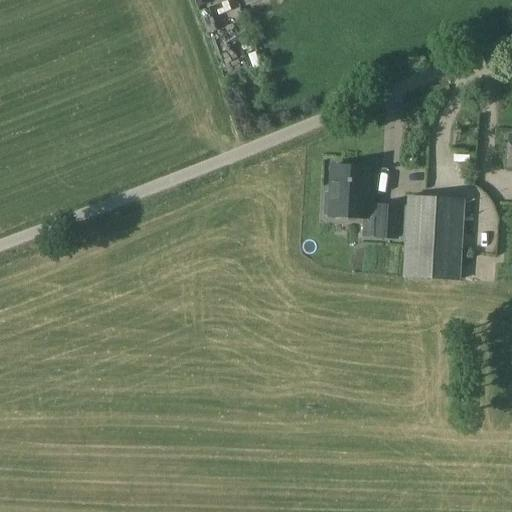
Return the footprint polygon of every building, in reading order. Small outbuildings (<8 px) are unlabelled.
[(242,22),(211,29),(221,74),(253,66),(242,22)] [(246,117),(261,98),(244,85),(229,104),(246,117)] [(364,216),(376,217),(375,237),(395,238),(397,206),(377,205),(377,206),(365,205),(367,168),(330,166),(329,193),(323,193),(322,215),(328,216),(364,218),(364,216)] [(407,196),(402,276),(466,280),(471,200),(407,196)] [(511,347),(511,201),(493,204),(504,309),(488,311),(490,328),(508,327),(510,347),(511,347)]
